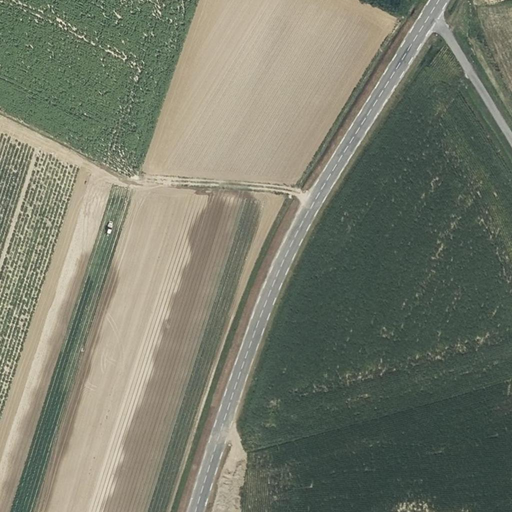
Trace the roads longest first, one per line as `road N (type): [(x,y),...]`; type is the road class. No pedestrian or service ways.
road 1 (tertiary): [(196,511),(269,285),(429,13)]
road 2 (residential): [(511,140),(429,13)]
